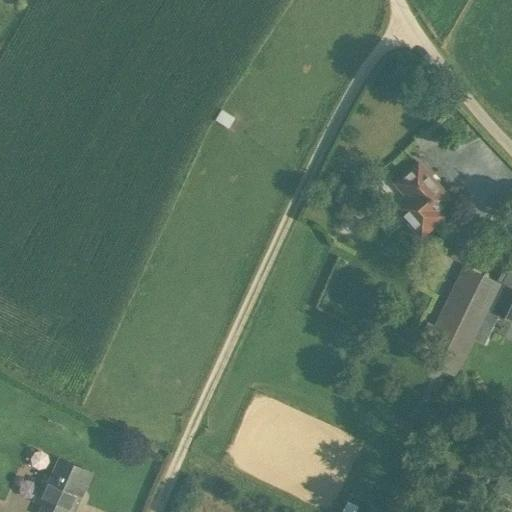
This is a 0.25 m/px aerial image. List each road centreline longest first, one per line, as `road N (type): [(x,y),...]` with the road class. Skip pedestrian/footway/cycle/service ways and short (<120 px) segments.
road 1 (track): [(158,511),(315,160),(374,55),(410,28)]
road 2 (unclassified): [(511,152),(469,106),(397,0)]
